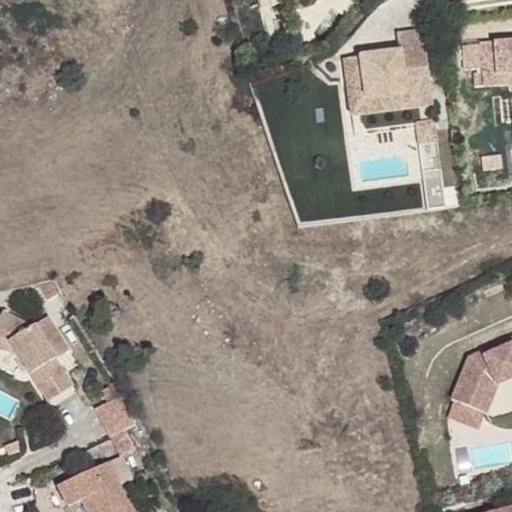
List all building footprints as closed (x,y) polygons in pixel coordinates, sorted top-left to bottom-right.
[(256,0),(260,10),(276,6),(274,0),(256,0)] [(433,105),(423,31),(397,35),(399,50),(360,55),(360,58),(362,68),(354,69),(358,99),(405,92),(407,109),(433,105)] [(511,43),(463,47),(464,70),(483,69),(497,68),(497,76),(511,74),(511,43)] [(407,109),(405,92),(358,99),(354,69),(362,68),(360,58),(344,60),(352,117),(407,109)] [(497,68),(483,69),(484,87),(511,84),(511,74),(497,76),(497,68)] [(438,144),(435,120),(416,123),(419,146),(438,144)] [(0,316),(0,338),(9,342),(38,389),(64,372),(56,358),(69,350),(48,317),(30,329),(26,324),(2,313),(0,316)] [(9,342),(0,338),(0,348),(18,357),(9,342)] [(451,401),(486,414),(497,385),(511,378),(511,344),(511,345),(484,357),(482,352),(468,358),(451,401)] [(64,372),(38,389),(47,402),(73,385),(64,372)] [(120,397),(96,409),(109,437),(133,424),(120,397)] [(120,457),(122,456),(134,450),(125,432),(111,439),(120,457)] [(120,457),(108,463),(118,484),(132,477),(122,456),(120,457)] [(108,463),(57,487),(69,511),(131,511),(118,484),(108,463)]
